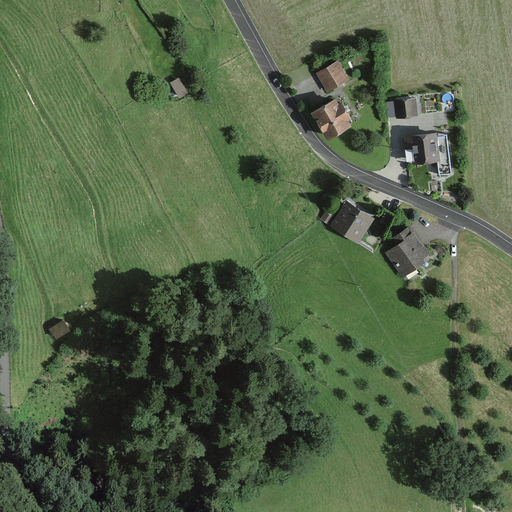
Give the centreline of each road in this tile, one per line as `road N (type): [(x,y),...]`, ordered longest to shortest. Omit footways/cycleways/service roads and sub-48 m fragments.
road 1 (unclassified): [(226,0),(322,152),(511,253)]
road 2 (track): [(491,511),(461,434),(456,220)]
road 3 (unclassified): [(33,511),(8,445),(0,273)]
